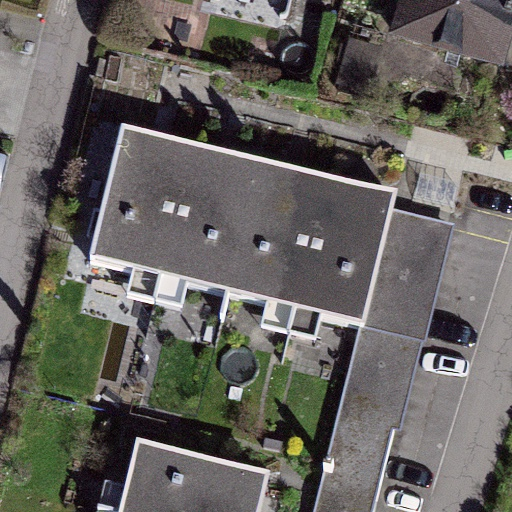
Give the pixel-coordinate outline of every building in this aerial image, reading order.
[(301,0),(257,0),(300,10),(301,0)] [(511,28),(511,0),(399,0),(390,36),(501,67),(511,28)] [(399,191),(115,120),(82,255),(366,325),(394,212),(399,191)] [(454,228),(394,212),(366,325),(318,511),(373,511),(395,429),(402,431),(454,228)] [(262,511),(272,473),(138,440),(120,511),(262,511)]
